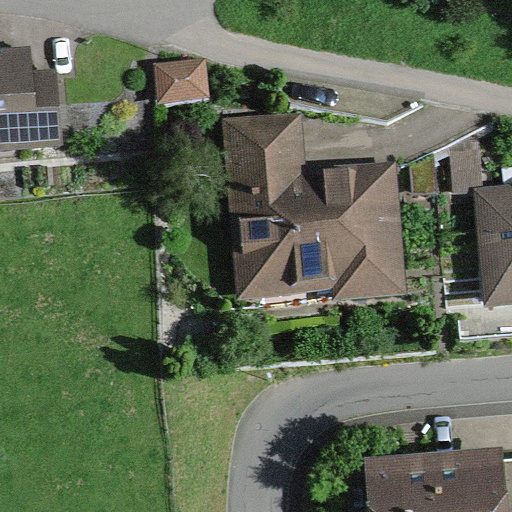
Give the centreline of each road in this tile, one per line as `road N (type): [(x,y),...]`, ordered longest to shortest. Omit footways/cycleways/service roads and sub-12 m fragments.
road 1 (residential): [(138,0),(165,30),(220,58),(385,75),(511,101)]
road 2 (residential): [(511,383),(357,396),(310,414),(282,443),(269,511)]
